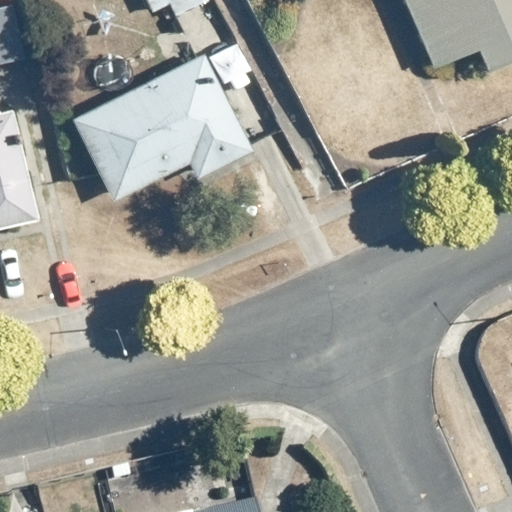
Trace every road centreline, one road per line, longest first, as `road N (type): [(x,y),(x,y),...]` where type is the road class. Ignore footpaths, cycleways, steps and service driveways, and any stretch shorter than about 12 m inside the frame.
road 1 (residential): [(0,416),(172,376),(339,316)]
road 2 (residential): [(426,511),(339,316)]
road 3 (residential): [(339,316),(511,242)]
